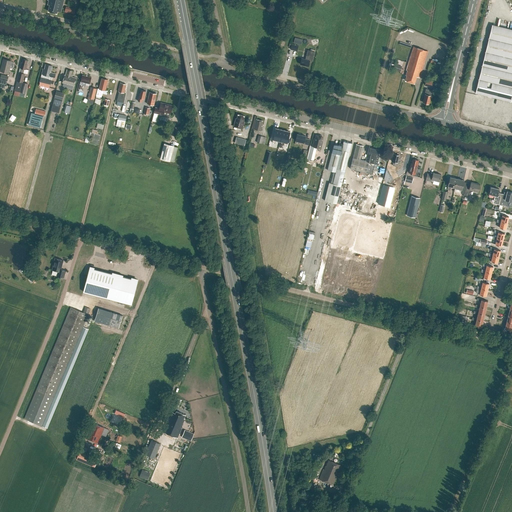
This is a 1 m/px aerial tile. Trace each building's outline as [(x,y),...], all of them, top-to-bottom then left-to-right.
[(48,4),(50,5),(48,11),(57,13),(58,11),(61,12),(63,0),(48,0),(49,0),(48,4)] [(511,101),(511,96),(511,29),(492,25),(475,93),(511,101)] [(407,70),(406,75),(405,80),(414,83),(416,77),(420,78),(428,51),(414,46),(406,70),(407,70)] [(302,58),(300,64),(308,66),(310,60),(312,61),(315,52),(308,50),(307,53),(306,59),(302,58)] [(3,59),(0,71),(8,73),(10,65),(12,65),(12,63),(11,62),(11,61),(3,59)] [(27,60),(23,59),(22,62),(21,62),(14,94),(19,96),(20,92),(26,93),(28,83),(23,82),(25,74),(23,73),(24,69),(26,69),(27,65),(26,65),(27,60)] [(40,81),(39,85),(49,87),(50,84),(52,80),(48,79),(48,76),(54,78),(55,74),(51,72),(52,66),(45,64),(44,69),(43,69),(41,75),(41,77),(40,81)] [(74,85),(76,78),(72,77),(72,75),(71,74),(72,71),(67,70),(65,75),(63,82),(63,84),(63,86),(73,88),(73,85),(74,85)] [(80,85),(79,89),(78,91),(83,93),(83,90),(81,89),(83,85),(85,86),(86,83),(90,84),(91,77),(82,75),(81,81),(80,81),(79,84),(80,85)] [(101,99),(101,97),(102,93),(106,94),(107,90),(105,90),(108,80),(102,78),(99,89),(98,88),(96,95),(96,96),(94,103),(98,104),(99,102),(100,102),(101,99)] [(119,92),(118,94),(118,97),(122,98),(123,94),(124,95),(126,84),(120,83),(118,91),(119,92)] [(94,99),(97,88),(91,87),(88,97),(94,99)] [(425,94),(423,102),(429,104),(431,95),(432,90),(426,89),(425,94)] [(139,93),(138,101),(142,102),(143,99),(144,99),(145,96),(146,91),(141,90),(140,93),(139,93)] [(56,91),(51,111),(59,113),(64,93),(56,91)] [(150,92),(147,104),(154,105),(156,93),(150,92)] [(170,113),(172,105),(161,102),(159,108),(155,107),(154,113),(163,115),(164,116),(169,117),(170,113)] [(63,111),(70,113),(72,106),(65,104),(63,111)] [(31,113),(28,124),(37,127),(40,115),(44,116),(46,111),(36,109),(35,113),(31,113)] [(127,116),(119,114),(117,122),(124,124),(125,121),(126,121),(127,116)] [(243,121),(244,116),(238,114),(236,120),(235,120),(234,126),(238,127),(238,129),(241,130),(242,128),(244,121),(243,121)] [(262,126),(261,126),(263,120),(256,119),(253,129),(261,131),(261,130),(262,126)] [(305,143),(305,144),(309,145),(310,140),(305,138),(305,136),(301,135),(301,134),(298,133),(298,134),(297,134),(295,141),(304,143),(304,142),(305,143)] [(258,135),(257,142),(265,144),(267,138),(258,135)] [(310,146),(307,158),(313,160),(315,152),(316,147),(321,148),(323,142),(322,141),(323,136),(322,136),(322,135),(320,135),(320,136),(315,135),(314,138),(313,138),(311,146),(310,146)] [(329,183),(325,199),(338,202),(342,186),(341,186),(344,174),(352,143),(344,141),(343,144),(341,143),(341,147),(334,145),(327,170),(334,171),(331,183),(329,183)] [(170,161),(174,146),(164,143),(160,158),(170,161)] [(367,161),(360,159),(363,146),(356,144),(350,168),(366,172),(372,174),(375,163),(377,164),(379,155),(378,155),(379,150),(370,147),(369,153),(367,161)] [(418,160),(413,159),(411,163),(408,172),(415,174),(417,168),(418,164),(417,164),(418,160)] [(427,173),(426,180),(428,181),(433,182),(433,180),(439,181),(441,174),(433,172),(433,175),(427,173)] [(454,188),(457,178),(450,177),(447,189),(450,190),(451,187),(454,188)] [(461,190),(460,193),(463,194),(466,184),(463,184),(464,180),(457,178),(454,188),(461,190)] [(464,194),(463,196),(468,197),(470,189),(478,191),(480,184),(471,182),(470,185),(466,184),(463,194),(464,194)] [(495,195),(493,203),(499,205),(502,193),(498,192),(499,189),(491,187),(489,194),(495,195)] [(502,193),(499,205),(507,206),(508,200),(511,201),(511,192),(507,191),(506,194),(502,193)] [(411,196),(407,215),(415,217),(420,198),(417,197),(412,196),(411,196)] [(498,213),(498,216),(502,217),(501,221),(507,223),(508,216),(502,215),(503,214),(498,213)] [(497,220),(496,222),(500,223),(499,227),(505,229),(507,223),(501,221),(497,220)] [(494,230),(494,233),(498,234),(497,237),(497,238),(503,239),(504,233),(498,232),(498,231),(494,230)] [(310,231),(306,246),(312,247),(315,232),(310,231)] [(496,240),(495,244),(501,246),(503,239),(497,238),(497,237),(493,236),(492,239),(496,240)] [(493,255),(499,256),(500,250),(494,249),(494,248),(490,247),(490,249),(494,250),(493,254),(493,255)] [(492,257),(491,261),(497,263),(499,256),(493,255),(493,254),(489,253),(488,256),(492,257)] [(55,258),(52,270),(58,271),(57,276),(64,278),(66,271),(61,269),(63,260),(55,258)] [(486,267),(485,271),(491,273),(493,266),(487,265),(487,264),(483,263),(482,266),(486,267)] [(90,267),(83,292),(131,304),(138,280),(95,269),(90,267)] [(23,273),(27,278),(31,275),(27,270),(23,273)] [(481,270),(481,272),(485,273),(484,277),(490,279),(491,273),(485,271),(481,270)] [(481,288),(487,289),(489,283),(483,282),(483,281),(479,280),(478,282),(482,283),(481,287),(481,288)] [(481,290),(479,294),(486,296),(487,289),(481,288),(481,287),(477,286),(477,289),(481,290)] [(472,300),(472,303),(475,304),(480,305),(480,306),(486,308),(488,301),(481,299),(477,298),(476,300),(481,301),(481,302),(472,300)] [(475,304),(475,307),(479,308),(478,312),(484,314),(486,308),(480,306),(480,305),(475,304)] [(37,390),(25,418),(47,428),(88,329),(83,327),(88,314),(90,309),(86,307),(83,312),(71,307),(37,390)] [(98,308),(95,318),(94,321),(119,328),(123,315),(98,308)] [(478,312),(474,311),(473,313),(478,314),(477,319),(476,319),(483,321),(484,314),(478,312)] [(472,320),(476,321),(475,326),(481,327),(483,321),(476,319),(477,319),(472,318),(472,320)] [(176,397),(172,405),(178,408),(182,400),(176,397)] [(171,411),(162,431),(177,437),(183,424),(182,424),(184,420),(183,420),(185,415),(176,411),(176,413),(171,411)] [(86,438),(98,443),(104,428),(94,423),(93,425),(91,424),(85,437),(86,438)] [(185,430),(182,437),(191,441),(194,434),(185,430)] [(151,440),(145,454),(155,458),(161,444),(151,440)] [(76,460),(94,467),(98,458),(80,451),(76,460)] [(325,466),(324,470),(323,469),(319,479),(333,485),(337,474),(336,474),(337,472),(338,472),(341,465),(328,460),(326,466),(325,466)]
